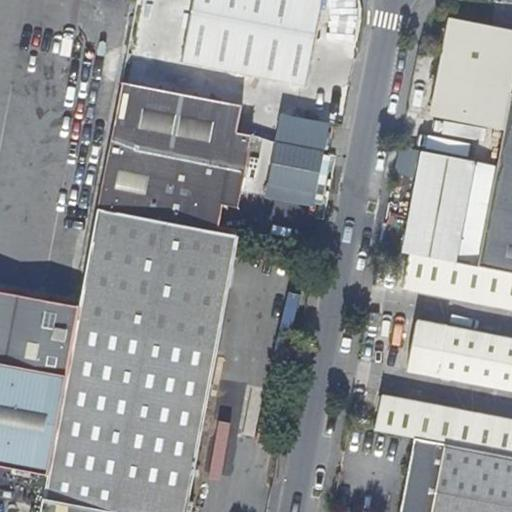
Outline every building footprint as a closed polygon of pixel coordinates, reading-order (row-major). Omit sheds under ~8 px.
[(192,0),(180,53),(188,55),(198,0),(192,0)] [(198,0),(188,55),(225,63),(237,0),(198,0)] [(237,0),(225,63),(279,75),(293,4),(294,0),(237,0)] [(294,0),(293,4),(279,75),(303,80),(321,0),(294,0)] [(506,131),(511,99),(511,29),(453,18),(434,117),(506,131)] [(246,104),(123,80),(99,207),(156,217),(193,225),(221,230),(226,203),(240,206),(255,134),(240,130),(246,104)] [(482,267),(511,272),(511,108),(505,148),(482,267)] [(260,199),(312,204),(318,148),(266,143),(260,199)] [(424,150),(405,252),(412,253),(460,262),(478,160),(424,150)] [(81,302),(79,316),(50,471),(46,495),(138,511),(188,511),(219,343),(241,234),(221,230),(193,225),(156,217),(99,207),(81,302)] [(511,455),(511,272),(482,267),(460,262),(412,253),(405,289),(511,308),(511,418),(385,394),(378,430),(418,438),(511,455)] [(81,302),(0,286),(0,461),(50,471),(79,316),(81,302)] [(511,388),(511,337),(419,319),(410,369),(511,388)] [(511,511),(511,455),(418,438),(404,511),(511,511)]
